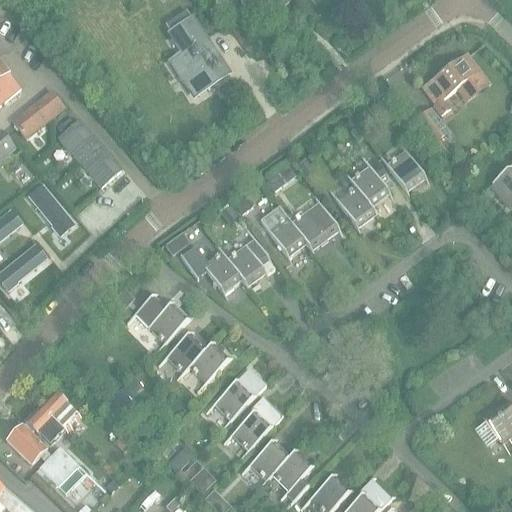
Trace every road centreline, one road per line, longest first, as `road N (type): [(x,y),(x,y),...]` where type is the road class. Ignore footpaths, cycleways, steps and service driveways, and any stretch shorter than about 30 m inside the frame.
road 1 (residential): [(128,244),(161,211),(459,0)]
road 2 (residential): [(511,288),(459,229),(441,227),(269,353)]
road 3 (unknown): [(18,44),(172,203)]
road 4 (residential): [(0,385),(128,244)]
road 5 (residential): [(269,353),(128,244)]
road 6 (residential): [(386,438),(511,351)]
road 7 (residential): [(386,438),(269,353)]
